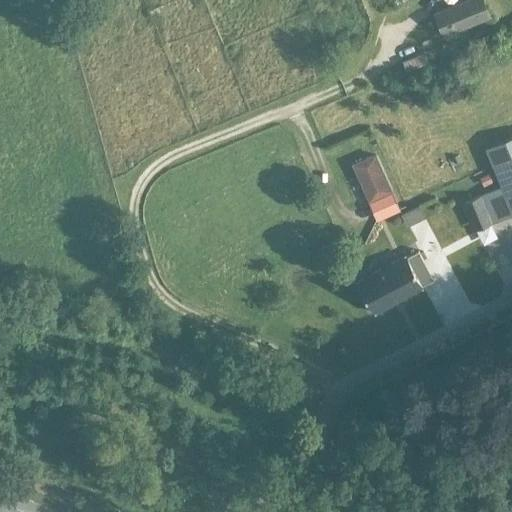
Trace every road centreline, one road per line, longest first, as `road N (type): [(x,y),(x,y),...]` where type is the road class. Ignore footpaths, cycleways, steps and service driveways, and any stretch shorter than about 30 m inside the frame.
road 1 (unclassified): [(335,453),(324,384),(312,369),(185,315),(158,289),(140,248),(134,202),(152,167),(386,62),(409,23)]
road 2 (unclassified): [(335,453),(511,362)]
road 3 (unclassified): [(228,511),(335,453)]
